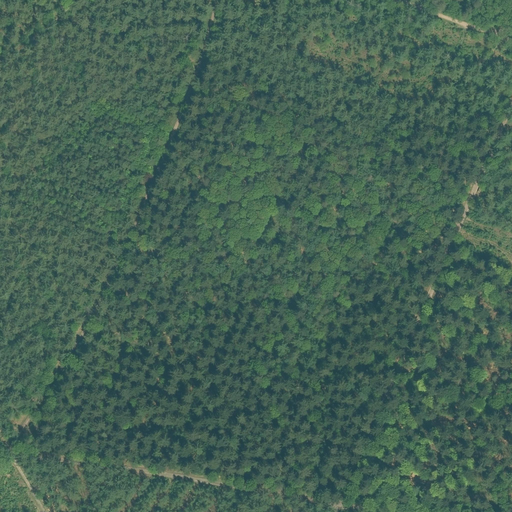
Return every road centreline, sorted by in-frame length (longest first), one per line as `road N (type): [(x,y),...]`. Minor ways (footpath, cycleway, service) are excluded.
road 1 (track): [(217,0),(119,262),(0,459)]
road 2 (track): [(0,448),(336,501)]
road 3 (track): [(384,398),(508,111)]
road 4 (track): [(394,511),(336,501),(384,398)]
road 5 (track): [(395,0),(484,32),(511,29)]
